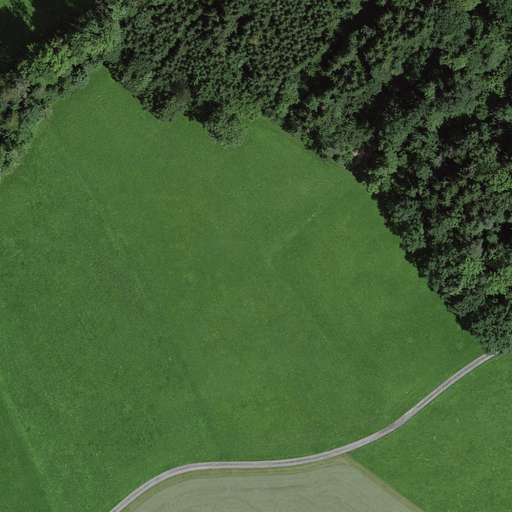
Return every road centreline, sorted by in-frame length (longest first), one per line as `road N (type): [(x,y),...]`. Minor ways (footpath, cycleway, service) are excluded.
road 1 (track): [(511,342),(352,447),(282,464),(193,466),(152,482),(111,511)]
road 2 (track): [(511,309),(494,299),(428,212),(391,186),(276,122),(209,108)]
